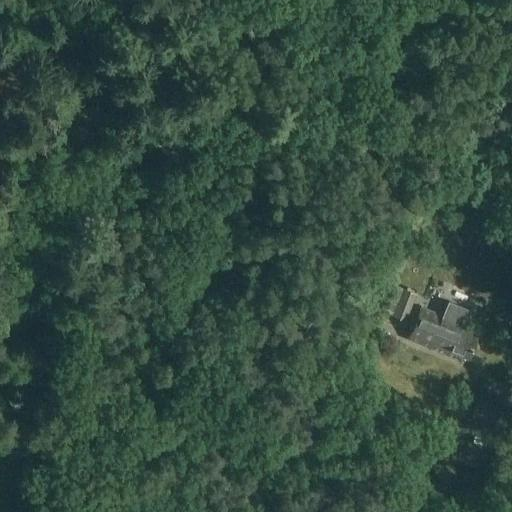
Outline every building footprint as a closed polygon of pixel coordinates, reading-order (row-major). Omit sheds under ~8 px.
[(379,262),(398,272),(414,240),(395,230),(379,262)] [(383,311),(405,320),(417,293),(395,284),(383,311)] [(447,354),(447,352),(448,351),(468,358),(478,330),(461,323),(467,308),(447,301),(441,316),(420,307),(408,339),(447,354)] [(8,420),(9,441),(40,440),(39,420),(8,420)] [(438,437),(454,442),(454,439),(456,440),(457,435),(440,430),(438,437)] [(449,458),(482,466),(487,448),(456,440),(454,439),(454,442),(449,458)]
